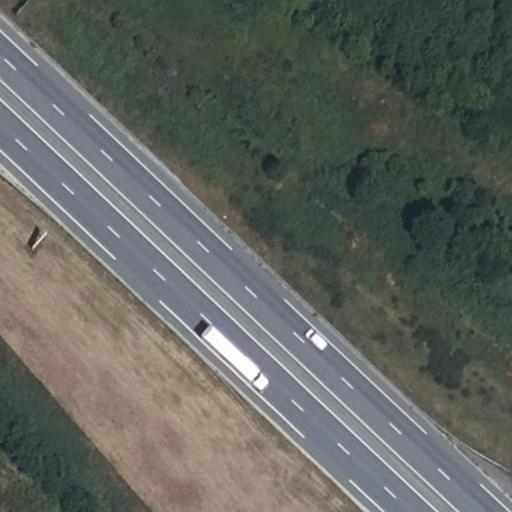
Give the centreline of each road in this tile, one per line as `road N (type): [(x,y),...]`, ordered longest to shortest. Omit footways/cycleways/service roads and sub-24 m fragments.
road 1 (motorway): [(488,511),(0,53)]
road 2 (motorway): [(0,122),(413,511)]
